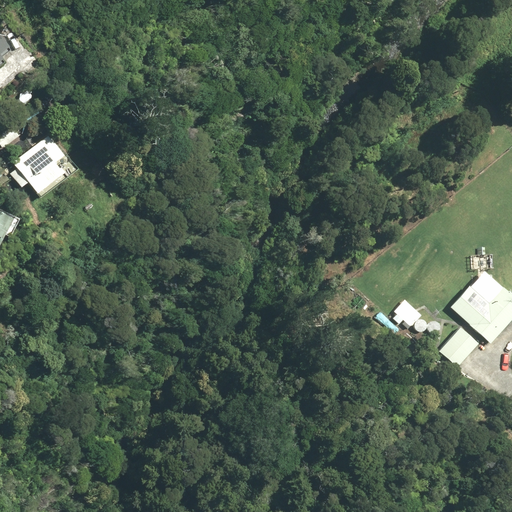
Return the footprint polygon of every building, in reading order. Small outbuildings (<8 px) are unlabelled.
[(0,63),(3,61),(1,58),(11,49),(0,36),(0,63)] [(12,124),(0,133),(0,148),(12,163),(41,199),(68,177),(56,163),(64,157),(46,135),(31,147),(12,124)] [(0,244),(13,220),(0,213),(0,244)] [(482,338),(488,344),(511,319),(511,294),(486,269),(449,306),(465,321),(437,349),(454,366),(482,338)] [(403,299),(393,310),(397,314),(392,318),(406,331),(421,315),(403,299)]
